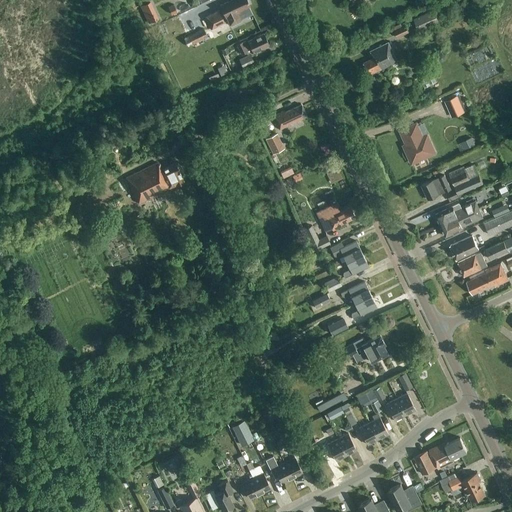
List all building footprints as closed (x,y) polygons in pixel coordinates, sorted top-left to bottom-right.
[(237,12),(249,6),(247,1),(248,1),(247,0),(230,0),(220,5),(225,17),(226,17),(230,24),(240,19),(237,12)] [(143,13),(154,8),(150,1),(140,6),(143,13)] [(170,14),(178,9),(175,5),(168,10),(170,14)] [(204,17),(210,29),(224,22),(218,10),(204,17)] [(439,22),(434,10),(413,18),(419,31),(439,22)] [(156,13),(146,18),(148,24),(159,19),(156,13)] [(393,27),(394,30),(393,31),(396,37),(408,31),(404,22),(393,27)] [(183,38),(188,47),(207,37),(202,28),(183,38)] [(263,33),(248,40),(248,41),(242,43),(237,45),(241,54),(247,51),(246,49),(250,46),(253,52),(262,48),(263,49),(267,47),(266,46),(269,45),(263,33)] [(369,75),(397,61),(388,43),(370,51),(374,58),(363,63),(369,75)] [(238,59),(243,68),(254,63),(250,54),(238,59)] [(419,78),(423,87),(437,80),(433,72),(419,78)] [(464,112),(457,95),(444,101),(451,118),(464,112)] [(280,130),(307,116),(301,104),(285,112),(284,111),(273,116),(280,130)] [(255,118),(259,128),(269,123),(266,119),(268,118),(265,113),(255,118)] [(409,157),(412,163),(434,153),(426,136),(422,137),(416,124),(401,131),(408,148),(406,150),(406,151),(406,152),(408,157),(409,157)] [(284,148),(277,133),(265,139),(272,154),(284,148)] [(175,184),(183,180),(175,163),(161,169),(157,162),(126,177),(138,203),(164,191),(163,189),(175,184)] [(474,163),(464,168),(469,179),(479,175),(474,163)] [(291,166),(281,171),(284,177),(294,172),(291,166)] [(458,193),(448,197),(449,201),(462,196),(461,194),(473,188),(483,184),(479,175),(469,179),(464,168),(463,167),(449,173),(458,193)] [(428,199),(450,189),(444,175),(422,185),(428,199)] [(91,187),(87,179),(75,185),(79,193),(91,187)] [(120,222),(131,217),(116,184),(105,189),(120,222)] [(253,187),(255,193),(262,190),(259,184),(253,187)] [(477,209),(479,209),(475,201),(461,208),(459,203),(435,214),(440,225),(477,209)] [(337,213),(336,210),(333,205),(314,214),(324,235),(342,226),(341,224),(342,224),(342,223),(355,217),(350,207),(337,213)] [(477,209),(440,225),(445,236),(463,229),(462,227),(482,217),(479,209),(477,209)] [(511,210),(484,223),(489,235),(511,224),(511,210)] [(133,217),(139,227),(146,223),(140,213),(133,217)] [(312,225),(304,228),(307,233),(315,252),(330,245),(325,236),(319,239),(312,225)] [(511,235),(485,248),(490,259),(508,251),(509,253),(511,251),(511,235)] [(472,236),(469,237),(450,246),(456,260),(479,249),(472,236)] [(345,261),(362,253),(356,240),(343,247),(341,241),(329,247),(334,256),(336,256),(342,253),(345,261)] [(481,252),(475,254),(458,262),(464,276),(487,266),(481,252)] [(362,253),(345,261),(349,269),(343,272),(343,274),(344,278),(368,266),(362,253)] [(495,286),(508,280),(500,263),(485,270),(486,273),(466,282),(472,294),(494,284),(495,286)] [(323,282),(328,292),(341,285),(337,276),(323,282)] [(354,302),(370,294),(364,281),(340,293),(342,296),(344,297),(350,294),(354,302)] [(312,300),(315,308),(330,301),(326,293),(312,300)] [(370,294),(354,302),(358,310),(352,313),(351,315),(353,318),(376,307),(370,294)] [(343,317),(327,325),(332,335),(348,327),(343,317)] [(371,362),(387,353),(383,345),(385,344),(380,334),(365,342),(363,337),(335,352),(340,362),(353,355),(356,362),(368,356),(371,362)] [(265,347),(261,349),(265,356),(269,353),(274,350),(271,344),(265,347)] [(397,376),(404,390),(411,386),(404,372),(397,376)] [(379,386),(373,389),(379,401),(385,397),(379,386)] [(372,389),(357,397),(362,407),(377,399),(372,389)] [(407,393),(396,398),(405,415),(415,410),(407,393)] [(405,415),(396,398),(386,403),(394,420),(405,415)] [(370,403),(375,412),(377,411),(382,409),(377,400),(370,403)] [(340,406),(326,413),(330,419),(343,412),(340,406)] [(366,417),(369,422),(378,439),(388,434),(377,411),(375,412),(366,417)] [(232,425),(241,445),(252,439),(243,420),(232,425)] [(378,439),(369,422),(358,427),(367,444),(378,439)] [(331,427),(325,430),(328,435),(334,433),(331,427)] [(259,438),(256,431),(251,434),(254,441),(259,438)] [(348,433),(337,438),(346,455),(356,450),(348,433)] [(316,441),(314,436),(306,440),(308,445),(316,441)] [(423,473),(437,466),(438,468),(453,461),(452,458),(467,451),(460,437),(445,445),(444,442),(429,450),(430,450),(428,451),(415,457),(423,473)] [(331,441),(327,443),(336,460),(346,455),(337,438),(331,441)] [(283,439),(276,442),(280,449),(287,446),(283,439)] [(284,462),(278,465),(273,456),(266,459),(275,478),(278,477),(281,483),(292,478),(284,462)] [(284,462),(292,478),(302,473),(295,457),(284,462)] [(263,472),(252,478),(260,493),(271,488),(263,472)] [(471,501),(485,494),(479,481),(481,480),(477,473),(462,480),(459,475),(449,481),(453,490),(464,484),(471,501)] [(193,497),(200,494),(191,476),(184,479),(193,497)] [(260,493),(252,478),(242,483),(250,498),(260,493)] [(223,511),(233,506),(227,494),(233,491),(227,480),(218,485),(221,491),(214,495),(223,511)] [(417,492),(418,491),(423,489),(420,483),(414,486),(417,492)] [(400,484),(388,490),(398,510),(406,506),(408,510),(421,503),(413,486),(406,489),(407,490),(404,491),(400,484)] [(157,490),(166,509),(174,505),(165,486),(157,490)] [(238,494),(233,496),(237,505),(242,503),(238,494)] [(183,511),(202,511),(196,498),(180,506),(183,511)] [(389,511),(383,501),(377,504),(378,505),(375,506),(371,498),(359,504),(362,511),(389,511)]
